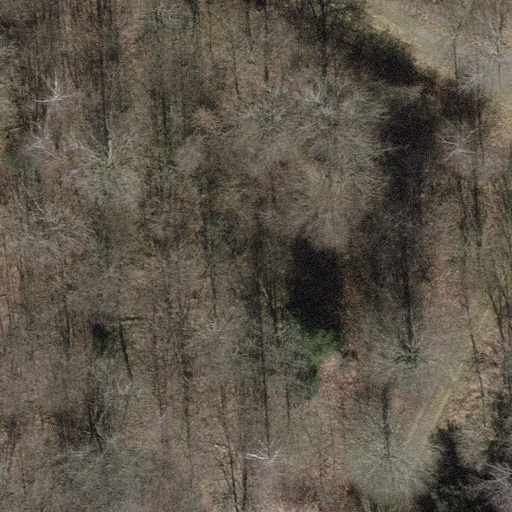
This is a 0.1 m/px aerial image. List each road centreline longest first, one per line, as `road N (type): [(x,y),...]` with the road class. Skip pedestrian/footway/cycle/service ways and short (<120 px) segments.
road 1 (track): [(511,247),(377,511)]
road 2 (track): [(511,90),(321,0)]
